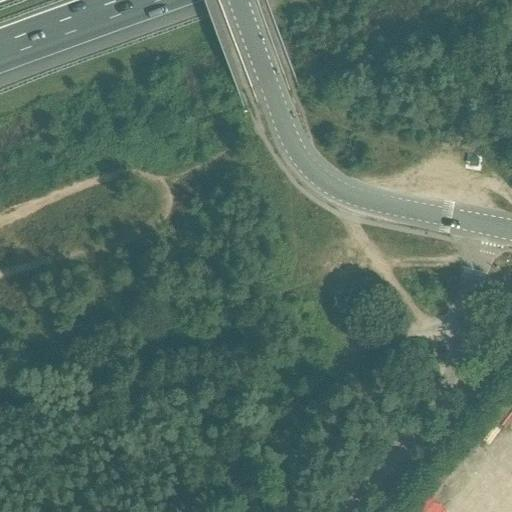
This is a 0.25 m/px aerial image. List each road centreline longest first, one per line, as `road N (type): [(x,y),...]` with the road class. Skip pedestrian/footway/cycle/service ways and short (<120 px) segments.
road 1 (track): [(0,276),(155,229),(167,211),(153,175),(128,171),(0,222)]
road 2 (tertiary): [(484,225),(364,201),(317,176),(281,126),(236,0)]
road 3 (unclassified): [(338,511),(435,395),(484,225)]
road 4 (motorway): [(0,48),(132,0)]
